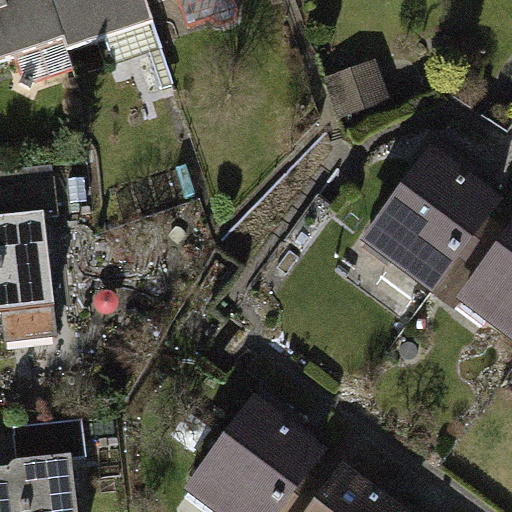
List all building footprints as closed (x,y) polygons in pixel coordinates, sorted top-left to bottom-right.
[(0,0),(0,73),(72,47),(54,0),(0,0)] [(78,64),(157,35),(148,10),(144,0),(54,0),(72,47),(78,64)] [(144,0),(148,10),(175,0),(144,0)] [(381,72),(328,91),(345,138),(398,119),(381,72)] [(508,216),(436,162),(363,259),(435,313),(442,304),(497,230),(508,216)] [(0,325),(7,325),(10,350),(66,344),(52,227),(65,225),(61,189),(0,196),(0,325)] [(511,241),(497,230),(442,304),(511,356),(511,241)] [(328,470),(255,417),(183,511),(296,511),(317,485),(328,470)] [(0,472),(0,511),(84,511),(79,463),(91,462),(88,430),(16,438),(20,470),(0,472)] [(398,511),(352,477),(336,499),(317,485),(296,511),(398,511)]
